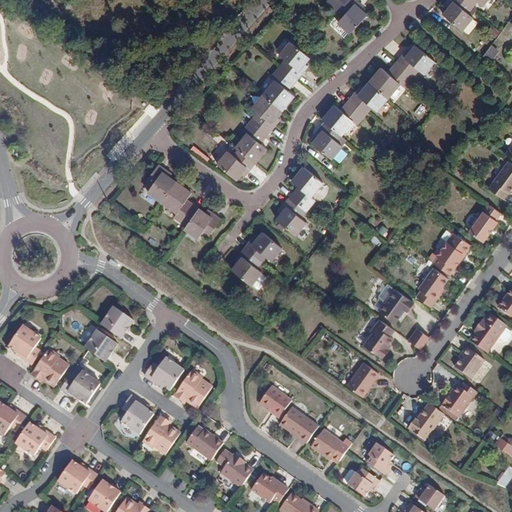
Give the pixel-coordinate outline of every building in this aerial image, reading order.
[(326,0),(325,2),(337,12),(347,0),(326,0)] [(347,0),(337,12),(343,17),(354,4),(357,1),(356,0),(347,0)] [(451,0),(449,0),(444,7),(447,9),(453,2),(451,0)] [(467,13),(472,7),(462,0),(451,0),(453,2),(467,13)] [(361,10),(364,7),(357,1),(354,4),(361,10)] [(462,31),(472,18),(467,13),(453,2),(447,9),(443,15),(462,31)] [(351,33),(366,15),(361,10),(354,4),(343,17),(338,22),(351,33)] [(290,42),(279,55),(285,60),(299,71),(305,63),(309,58),(290,42)] [(435,62),(415,45),(410,51),(404,58),(418,70),(424,75),(435,62)] [(491,46),(483,56),(489,62),(497,51),(491,46)] [(410,51),(407,49),(401,56),(404,58),(410,51)] [(413,75),(418,70),(404,58),(401,56),(397,61),(413,75)] [(299,71),(285,60),(281,65),(297,79),(301,74),(299,71)] [(399,84),(403,87),(413,75),(397,61),(391,68),(393,70),(389,75),(399,84)] [(308,66),(305,63),(299,71),(301,74),(308,66)] [(281,65),(271,78),(275,80),(285,88),(289,83),(292,85),(297,79),(281,65)] [(386,73),(380,68),(369,83),(387,98),(399,84),(389,75),(386,73)] [(275,80),(263,94),(282,110),(294,96),(288,90),(285,88),(275,80)] [(371,107),(376,111),(387,98),(369,83),(363,89),(358,96),(371,107)] [(361,87),(354,94),(358,96),(363,89),(361,87)] [(263,94),(252,108),(258,113),(271,124),(277,117),(282,110),(263,94)] [(354,94),(350,99),(367,112),(371,107),(358,96),(354,94)] [(353,121),(357,124),(367,112),(350,99),(345,106),(347,108),(343,113),(353,121)] [(334,106),(322,120),(324,122),(341,136),(353,121),(343,113),(340,111),(334,106)] [(271,124),(258,113),(253,118),(270,132),(274,126),(271,124)] [(280,120),(277,117),(271,124),(274,126),(280,120)] [(253,118),(244,130),(247,133),(257,141),(262,136),(264,139),(270,132),(253,118)] [(324,122),(319,128),(323,131),(336,142),(341,136),(324,122)] [(319,128),(314,135),(317,138),(323,131),(319,128)] [(331,159),(342,147),(336,142),(323,131),(317,138),(312,144),(331,159)] [(257,141),(247,133),(235,148),(238,150),(254,163),(266,148),(260,143),(257,141)] [(247,167),(249,170),(254,163),(238,150),(233,156),(247,167)] [(241,174),(247,167),(233,156),(227,151),(217,164),(236,180),(241,174)] [(511,161),(507,158),(487,185),(503,196),(506,191),(508,192),(511,186),(511,161)] [(151,186),(147,192),(161,202),(176,182),(169,177),(161,172),(163,168),(158,164),(145,182),(151,186)] [(241,174),(244,176),(249,170),(247,167),(241,174)] [(291,181),(298,187),(301,189),(311,197),(323,183),(304,167),(291,181)] [(169,177),(171,174),(163,168),(161,172),(169,177)] [(177,213),(173,218),(185,227),(198,208),(192,204),(190,207),(185,203),(186,200),(191,193),(176,182),(161,202),(177,213)] [(296,195),(294,193),(289,199),(305,212),(315,200),(311,197),(301,189),(296,195)] [(289,199),(284,204),(287,207),(300,218),(305,212),(289,199)] [(493,217),(499,210),(487,201),(466,228),(480,238),(486,231),(488,232),(492,226),(491,225),(496,218),(493,217)] [(284,204),(278,212),(280,214),(287,207),(284,204)] [(295,236),(306,223),(300,218),(287,207),(280,214),(276,220),(295,236)] [(212,219),(205,213),(198,208),(185,227),(184,229),(198,239),(202,233),(212,219)] [(215,216),(207,210),(205,213),(212,219),(215,216)] [(220,220),(215,216),(212,219),(202,233),(208,237),(220,220)] [(262,232),(257,238),(251,245),(265,257),(271,261),(281,248),(262,232)] [(436,254),(439,256),(434,262),(450,274),(462,258),(459,257),(463,252),(466,251),(470,245),(453,232),(436,254)] [(257,238),(255,236),(248,243),(251,245),(257,238)] [(248,243),(244,248),(261,262),(265,257),(251,245),(248,243)] [(244,248),(239,254),(242,257),(256,268),(261,262),(244,248)] [(239,254),(233,262),(236,264),(242,257),(239,254)] [(250,286),(261,273),(256,268),(242,257),(236,264),(231,270),(250,286)] [(437,299),(434,297),(443,286),(449,277),(433,266),(423,279),(425,281),(416,294),(431,306),(437,299)] [(437,299),(445,287),(443,286),(434,297),(437,299)] [(409,310),(415,301),(396,288),(380,309),(396,320),(406,308),(409,310)] [(511,288),(497,304),(511,317),(511,288)] [(131,320),(111,306),(99,323),(119,337),(131,320)] [(478,331),(471,340),(487,352),(502,331),(507,324),(490,311),(485,318),(483,317),(478,325),(480,327),(478,331)] [(393,336),(390,333),(394,328),(381,318),(372,331),(375,333),(367,345),(380,354),(381,353),(384,356),(389,347),(388,346),(386,345),(388,342),(393,336)] [(13,350),(17,353),(15,354),(30,365),(39,351),(34,346),(39,338),(21,325),(6,345),(13,350)] [(417,327),(408,340),(421,349),(430,337),(417,327)] [(116,344),(96,330),(84,347),(88,350),(104,362),(116,344)] [(471,379),(485,359),(466,345),(461,352),(464,355),(455,366),(471,379)] [(57,358),(59,356),(49,348),(32,374),(31,375),(37,379),(39,375),(43,379),(54,387),(68,366),(57,358)] [(163,387),(170,392),(184,371),(166,358),(160,367),(154,362),(144,376),(157,386),(159,384),(163,387)] [(379,372),(364,361),(349,383),(365,395),(377,380),(374,378),(379,372)] [(184,396),(189,400),(188,401),(198,409),(213,388),(202,380),(203,378),(194,371),(175,396),(182,400),(184,396)] [(76,380),(70,376),(60,390),(73,399),(75,397),(78,400),(84,404),(99,384),(82,372),(76,380)] [(476,395),(459,382),(444,402),(461,415),(476,395)] [(274,413),(272,415),(279,420),(292,402),(271,388),(261,403),(274,413)] [(140,434),(155,414),(149,410),(145,407),(146,405),(131,394),(122,408),(129,414),(123,422),(140,434)] [(180,402),(185,405),(188,401),(189,400),(184,396),(182,400),(180,402)] [(18,430),(27,415),(13,405),(11,408),(7,405),(1,401),(0,402),(0,430),(5,435),(11,426),(18,430)] [(153,404),(149,401),(146,405),(145,407),(149,410),(153,404)] [(447,414),(437,407),(433,404),(421,420),(419,419),(413,427),(414,428),(413,430),(427,440),(447,414)] [(293,408),(282,424),(308,444),(320,426),(293,408)] [(165,425),(169,421),(161,416),(143,441),(153,449),(155,447),(165,455),(181,434),(171,426),(170,428),(165,425)] [(174,422),(170,420),(169,421),(165,425),(170,428),(171,426),(174,422)] [(42,429),(39,427),(31,422),(17,443),(35,456),(41,447),(47,451),(57,436),(43,427),(42,429)] [(186,444),(211,462),(223,444),(204,431),(203,431),(198,427),(186,444)] [(343,443),(342,445),(324,431),(311,449),(329,462),(330,461),(337,466),(346,453),(350,448),(343,443)] [(511,452),(511,444),(501,436),(496,443),(511,454),(511,452)] [(391,468),(388,466),(392,461),(395,457),(378,444),(370,455),(373,458),(369,463),(386,475),(391,468)] [(235,455),(221,474),(241,489),(254,471),(245,464),(242,462),(243,460),(235,455)] [(87,462),(82,459),(78,464),(82,467),(84,465),(87,462)] [(83,485),(90,489),(99,476),(84,465),(82,467),(78,464),(73,460),(58,481),(76,494),(83,485)] [(388,475),(396,481),(402,472),(394,466),(388,475)] [(348,485),(366,497),(370,492),(373,488),(376,490),(381,482),(363,470),(360,474),(357,473),(353,470),(351,470),(344,480),(344,482),(349,485),(348,485)] [(510,488),(511,489),(511,474),(511,473),(503,485),(510,488)] [(270,504),(273,500),(279,504),(290,490),(277,480),(275,483),(271,479),(264,474),(251,490),(270,504)] [(105,480),(92,501),(107,511),(109,511),(123,492),(105,480)] [(426,488),(422,492),(420,491),(415,496),(434,510),(445,496),(428,484),(426,488)] [(311,508),(292,493),(281,508),(285,511),(318,511),(320,511),(313,506),(311,508)] [(149,511),(152,509),(145,504),(142,507),(139,505),(140,503),(129,496),(117,511),(149,511)]
